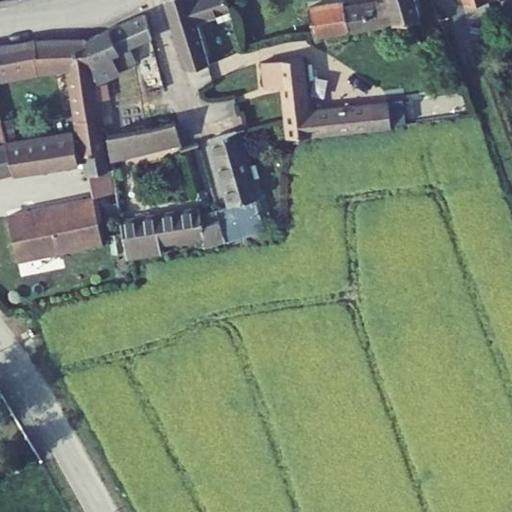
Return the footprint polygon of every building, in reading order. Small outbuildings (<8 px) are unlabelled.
[(165,0),(170,12),(202,0),(165,0)] [(285,40),(287,61),(331,54),(393,38),(382,0),(355,0),(362,24),(321,35),(320,30),(285,40)] [(434,0),(441,22),(483,10),(479,0),(434,0)] [(166,96),(184,90),(173,50),(198,37),(200,45),(208,42),(199,8),(166,23),(165,19),(147,24),(166,96)] [(77,42),(86,86),(123,79),(120,61),(146,56),(141,30),(77,42)] [(100,153),(86,86),(77,42),(51,44),(57,75),(70,141),(75,165),(93,162),(101,160),(100,153)] [(39,77),(57,75),(51,44),(33,45),(39,77)] [(0,83),(39,77),(33,45),(1,49),(0,49),(0,83)] [(245,110),(249,140),(252,158),(294,156),(356,147),(353,123),(274,133),(268,83),(228,84),(229,111),(245,110)] [(0,131),(0,142),(9,183),(76,170),(75,165),(70,141),(15,152),(10,129),(0,131)] [(168,163),(163,140),(100,153),(101,160),(104,176),(168,163)] [(0,185),(9,183),(0,142),(0,185)] [(218,157),(184,164),(200,233),(232,227),(218,157)] [(97,184),(105,183),(104,176),(101,160),(93,162),(97,184)] [(1,232),(11,278),(80,263),(70,217),(1,232)] [(1,232),(0,232),(0,280),(11,278),(1,232)] [(201,236),(101,256),(109,294),(125,290),(122,279),(179,268),(181,277),(206,272),(201,236)]
